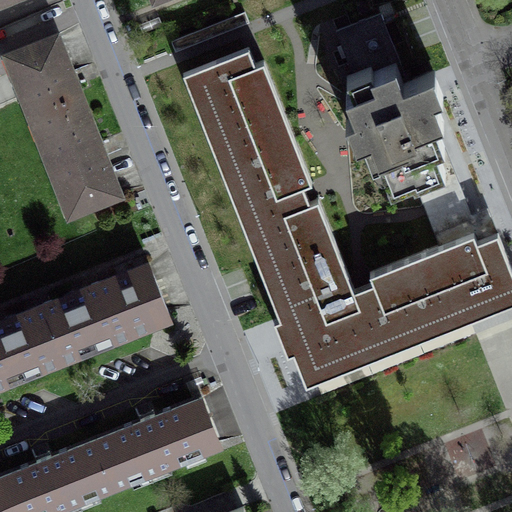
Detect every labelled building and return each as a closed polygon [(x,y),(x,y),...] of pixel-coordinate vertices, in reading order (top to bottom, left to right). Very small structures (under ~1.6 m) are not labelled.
[(59,40),(11,60),(73,212),(121,193),(59,40)] [(254,45),(189,70),(283,310),(274,313),(285,341),(294,338),(307,371),(511,290),(511,259),(489,202),(472,210),(431,225),(438,239),(373,265),(377,275),(349,286),(254,45)] [(438,70),(433,57),(402,68),(394,48),(377,54),(383,69),(354,81),(358,93),(346,97),(358,127),(364,125),(372,146),(380,143),(389,166),(406,160),(431,225),(472,210),(429,95),(438,92),(431,73),(438,70)] [(147,267),(0,321),(0,381),(167,319),(147,267)] [(201,397),(0,476),(0,499),(4,511),(41,511),(219,442),(201,397)]
